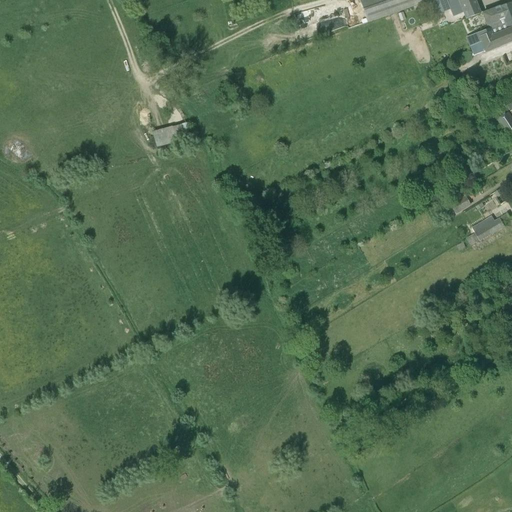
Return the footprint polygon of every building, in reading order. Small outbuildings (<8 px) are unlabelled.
[(359,0),(367,23),(427,2),(433,0),(359,0)] [(465,19),(479,13),(473,0),(433,0),(427,2),(432,16),(459,6),(465,19)] [(492,36),(511,27),(511,6),(511,3),(481,15),(486,27),(487,27),(488,29),(466,37),(471,53),(473,52),(471,48),(481,44),(479,38),(491,33),(492,36)] [(345,14),(325,21),(329,31),(349,24),(345,14)] [(473,56),(511,40),(511,27),(492,36),(491,33),(479,38),(481,44),(471,48),(473,52),(471,53),(473,56)] [(486,111),(477,94),(469,98),(478,115),(486,111)] [(511,136),(511,117),(509,112),(499,117),(503,124),(498,126),(503,136),(510,133),(511,136)] [(187,120),(153,129),(157,145),(192,135),(187,120)] [(471,183),(468,178),(462,181),(465,186),(471,183)] [(460,194),(465,190),(460,181),(454,185),(460,194)] [(443,189),(430,197),(427,193),(419,198),(425,207),(447,195),(443,189)] [(494,193),(498,197),(503,194),(500,189),(494,193)] [(466,196),(455,203),(460,211),(471,205),(466,196)] [(460,211),(455,203),(453,204),(451,206),(456,214),(460,211)] [(472,228),(473,230),(474,232),(475,234),(476,233),(495,222),(492,216),(472,228)] [(474,232),(466,238),(471,246),(479,241),(480,242),(505,227),(500,219),(495,222),(476,233),(475,234),(474,232)] [(489,305),(492,310),(505,301),(502,297),(498,300),(497,299),(489,305)] [(474,333),(480,340),(496,329),(490,321),(474,333)]
